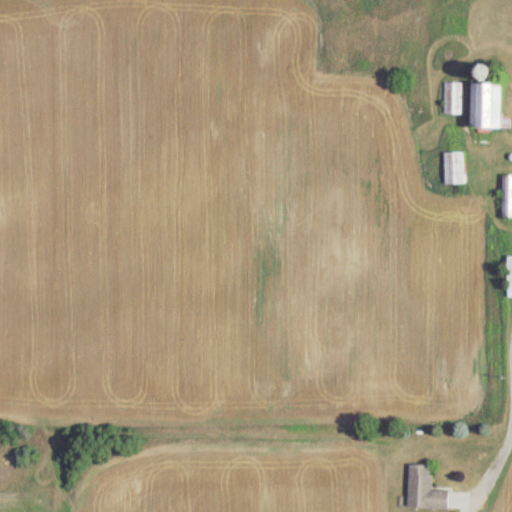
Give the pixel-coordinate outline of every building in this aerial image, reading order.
[(463,82),(445,82),(445,113),(463,113),(463,82)] [(501,82),(471,82),(471,126),(501,126),(501,82)] [(444,183),(465,183),(465,152),(444,152),(444,183)] [(511,174),(503,175),(503,216),(511,215),(511,174)] [(431,465),(409,465),(408,509),(449,509),(449,490),(431,490),(431,465)]
